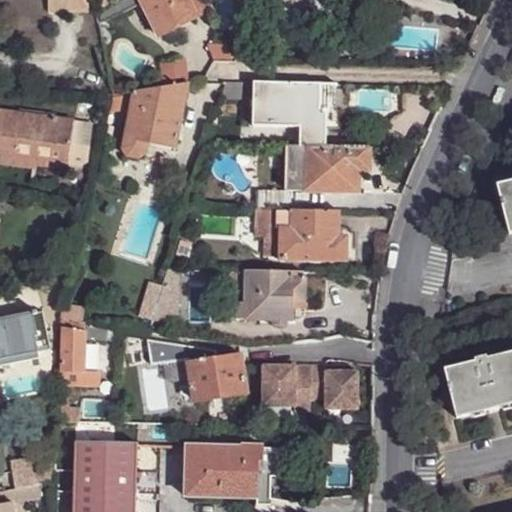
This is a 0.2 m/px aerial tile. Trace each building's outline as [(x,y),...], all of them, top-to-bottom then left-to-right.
[(96,15),(98,24),(140,3),(158,37),(213,9),(209,0),(117,0),(115,2),(113,3),(101,12),(96,15)] [(113,0),(101,0),(101,12),(113,3),(113,0)] [(225,44),(208,46),(215,62),(232,62),(225,44)] [(170,62),(174,86),(183,84),(188,85),(184,60),(170,62)] [(159,64),(162,82),(163,82),(164,88),(174,86),(170,62),(159,64)] [(158,89),(164,88),(163,82),(162,82),(152,84),(153,90),(158,89)] [(254,100),(254,84),(226,82),(225,85),(221,99),(254,100)] [(176,148),(188,85),(183,84),(174,86),(164,88),(158,89),(153,90),(134,92),(123,150),(128,157),(138,159),(146,154),(148,143),(176,148)] [(301,128),(302,85),(254,84),(254,100),(253,127),(301,128)] [(334,110),(335,86),(302,85),(301,128),(301,140),(326,141),(327,111),(334,110)] [(0,111),(0,165),(33,170),(34,166),(65,171),(73,122),(0,111)] [(305,192),(306,147),(300,147),(290,147),(290,192),(305,192)] [(358,171),(359,148),(326,148),(306,147),(305,192),(358,194),(358,171)] [(369,172),(370,148),(359,148),(358,171),(369,172)] [(511,182),(497,186),(509,235),(511,234),(511,182)] [(281,211),(290,211),(290,192),(257,191),(256,211),(281,211)] [(338,237),(339,212),(293,212),(290,211),(281,211),(257,212),(257,237),(266,238),(280,238),(279,258),(279,260),(347,261),(347,237),(338,237)] [(280,238),(266,238),(265,258),(279,258),(280,238)] [(246,284),(246,273),(230,272),(230,284),(246,284)] [(303,280),(303,273),(246,273),(246,284),(246,304),(237,304),(237,320),(245,320),(245,322),(292,323),(292,305),(306,305),(306,280),(303,280)] [(77,286),(67,283),(65,293),(61,310),(59,320),(63,320),(67,320),(77,286)] [(182,286),(164,286),(155,312),(185,314),(187,291),(182,291),(182,286)] [(0,360),(50,351),(43,313),(0,321),(0,360)] [(85,332),(85,323),(67,320),(63,320),(63,329),(85,332)] [(149,331),(118,327),(117,335),(146,340),(152,341),(153,331),(149,331)] [(83,373),(85,332),(63,329),(62,372),(83,373)] [(175,344),(177,335),(153,331),(152,341),(175,344)] [(152,341),(146,340),(152,364),(190,360),(189,354),(184,353),(184,346),(175,344),(152,341)] [(215,351),(184,346),(184,353),(189,354),(190,360),(190,362),(216,357),(215,351)] [(216,357),(190,362),(196,400),(247,393),(241,354),(237,355),(216,357)] [(511,354),(488,360),(476,363),(445,371),(457,420),(489,412),(499,410),(511,406),(511,354)] [(311,400),(311,368),(264,368),(263,408),(294,408),(294,413),(311,413),(311,400)] [(327,368),(311,368),(311,400),(326,401),(325,411),(358,412),(358,373),(346,373),(327,373),(327,368)] [(100,373),(83,373),(62,372),(61,386),(100,387),(100,373)] [(76,444),(73,511),(135,511),(138,445),(76,444)] [(264,468),(265,450),(188,448),(186,498),(256,500),(260,500),(261,469),(264,468)] [(282,450),(265,450),(264,468),(261,469),(260,500),(256,500),(257,502),(257,507),(256,508),(256,510),(273,510),(273,508),(271,507),(272,481),(272,460),(281,461),(282,450)] [(56,464),(56,455),(21,463),(22,470),(25,487),(36,485),(54,481),(56,464)] [(10,490),(3,491),(0,491),(0,506),(12,504),(39,499),(36,485),(25,487),(10,490)]
